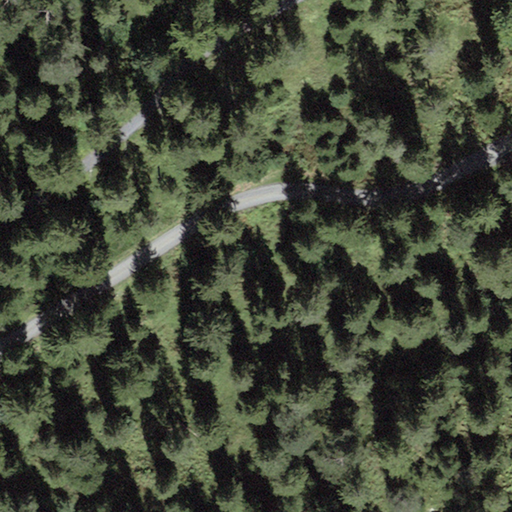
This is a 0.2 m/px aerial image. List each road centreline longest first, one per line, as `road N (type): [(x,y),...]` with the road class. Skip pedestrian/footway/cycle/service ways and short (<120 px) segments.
road 1 (unclassified): [(511,145),(396,198),(259,193),(90,285),(0,347)]
road 2 (track): [(0,230),(257,19),(303,0)]
